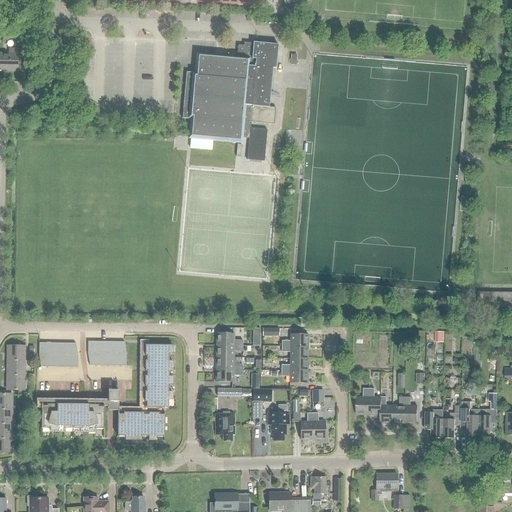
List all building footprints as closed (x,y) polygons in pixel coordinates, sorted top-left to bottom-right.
[(276,108),(269,107),(272,68),(270,68),(271,61),(276,61),(278,45),(253,42),(252,49),(247,48),(245,46),(238,46),(237,58),(196,53),(194,73),(185,72),(181,118),(190,119),(188,138),(190,138),(212,140),(241,143),(241,138),(249,139),(247,160),(264,162),(267,130),(250,128),(251,122),(274,125),(276,108)] [(8,49),(8,54),(0,53),(0,69),(8,70),(8,71),(17,71),(17,63),(24,63),(24,49),(8,49)] [(214,146),(190,144),(189,150),(213,152),(214,152),(214,146)] [(511,292),(478,291),(477,305),(511,306),(511,292)] [(216,333),(216,345),(242,346),(242,340),(239,340),(239,327),(220,327),(220,333),(216,333)] [(308,334),(290,334),(290,341),(281,341),(281,346),(308,347),(308,334)] [(87,354),(89,366),(126,366),(126,354),(124,342),(87,342),(87,354)] [(38,355),(40,367),(77,368),(77,356),(75,344),(39,343),(38,355)] [(169,369),(172,369),(172,362),(172,361),(169,361),(169,353),(172,353),(172,346),(145,345),(144,408),(168,408),(168,399),(171,399),(171,393),(172,393),(172,392),(168,392),(168,384),(172,384),(172,377),(168,377),(169,369)] [(216,345),(216,357),(234,358),(234,351),(242,351),(242,346),(216,345)] [(290,352),(290,359),(308,359),(308,347),(281,346),(281,352),(290,352)] [(6,361),(24,361),(24,347),(7,347),(6,361)] [(216,357),(216,369),(242,370),(242,364),(239,364),(239,358),(234,358),(216,357)] [(281,365),(281,371),(307,371),(308,359),(290,359),(290,365),(281,365)] [(6,368),(6,375),(23,376),(24,361),(6,361),(6,368)] [(233,382),(233,375),(242,375),(242,370),(216,369),(215,382),(233,382)] [(307,383),(307,371),(281,371),(281,376),(289,376),(289,383),(307,383)] [(424,374),(416,374),(416,385),(424,385),(424,374)] [(23,376),(6,375),(6,390),(23,391),(23,376)] [(227,397),(241,397),(241,389),(227,389),(227,397)] [(369,389),(363,389),(363,397),(356,397),(356,415),(368,415),(369,389)] [(380,398),(374,397),(374,389),(369,389),(368,415),(380,415),(381,398),(380,398)] [(118,391),(108,390),(107,402),(110,402),(118,402),(118,397),(118,391)] [(252,390),(252,402),(271,402),(271,390),(252,390)] [(311,390),(312,403),(324,402),(323,390),(311,390)] [(489,402),(489,410),(486,410),(479,410),(479,435),(490,435),(490,423),(496,423),(496,410),(497,394),(488,393),(488,402),(489,402)] [(0,394),(0,409),(11,409),(11,394),(0,394)] [(386,406),(386,397),(380,397),(380,398),(381,398),(380,415),(380,423),(392,424),(392,406),(386,406)] [(404,424),(405,397),(399,397),(399,406),(392,406),(392,424),(404,424)] [(417,406),(410,406),(410,397),(405,397),(404,424),(417,424),(417,406)] [(470,402),(461,402),(461,414),(461,422),(467,422),(467,435),(479,435),(479,410),(472,410),(470,410),(470,402)] [(253,420),(263,420),(263,403),(253,403),(253,420)] [(50,429),(50,432),(64,432),(64,429),(80,429),(80,432),(94,432),(95,429),(103,429),(104,405),(41,405),(41,429),(50,429)] [(11,409),(0,409),(0,423),(11,424),(11,409)] [(164,437),(164,413),(117,412),(117,437),(126,437),(126,440),(133,440),(140,440),(140,437),(148,437),(148,440),(149,440),(155,440),(155,437),(164,437)] [(272,435),(272,441),(283,441),(283,435),(285,435),(285,424),(288,424),(289,413),(267,413),(267,424),(270,424),(270,435),(272,435)] [(307,413),(307,422),(300,422),(300,440),(312,440),(312,414),(307,413)] [(431,438),(442,438),(443,420),(436,420),(436,413),(425,413),(425,426),(431,426),(431,438)] [(443,420),(442,438),(454,439),(454,426),(460,426),(461,422),(461,414),(450,413),(450,420),(443,420)] [(234,435),(233,414),(214,414),(214,436),(221,435),(222,441),(231,441),(231,435),(234,435)] [(318,422),(318,414),(312,414),(312,440),(325,440),(325,422),(318,422)] [(11,424),(0,423),(0,438),(11,438),(11,424)] [(11,438),(0,438),(0,452),(11,453),(11,438)] [(505,474),(497,474),(497,483),(502,483),(503,494),(511,493),(511,472),(505,473),(505,474)] [(376,475),(376,490),(371,491),(371,500),(377,500),(377,495),(381,495),(381,492),(397,492),(397,474),(376,475)] [(312,499),(312,506),(320,506),(320,494),(325,494),(325,477),(310,477),(311,489),(314,489),(314,499),(312,499)] [(291,500),(290,493),(269,493),(269,511),(291,510),(290,511),(306,511),(306,500),(291,500)] [(249,511),(249,502),(237,502),(237,494),(214,494),(214,503),(209,503),(209,511),(249,511)] [(404,508),(404,496),(394,496),(394,509),(404,508)] [(57,511),(58,509),(48,509),(48,498),(35,498),(35,497),(27,497),(27,505),(29,505),(28,511),(57,511)] [(143,497),(132,497),(132,501),(131,501),(131,502),(126,502),(125,504),(125,510),(126,511),(131,511),(130,511),(144,511),(145,501),(143,501),(143,497)] [(97,498),(83,498),(83,511),(108,511),(108,501),(100,502),(97,502),(97,498)]
